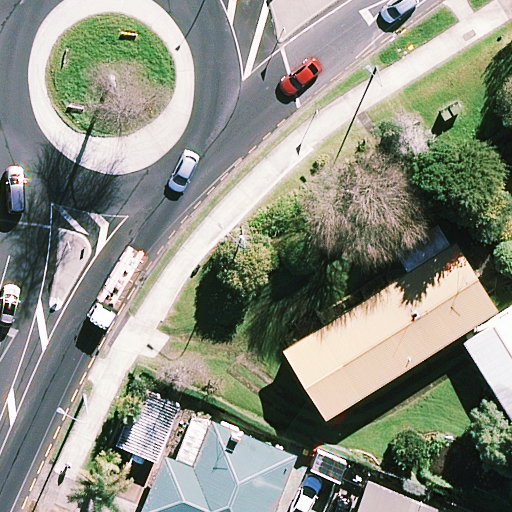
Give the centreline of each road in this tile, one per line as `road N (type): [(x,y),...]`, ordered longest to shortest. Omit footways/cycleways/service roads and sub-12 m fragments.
road 1 (secondary): [(88,187),(77,238),(0,432)]
road 2 (secondary): [(211,38),(220,71),(205,136),(154,180),(88,187)]
road 3 (secondary): [(88,187),(32,157),(13,131),(1,69)]
